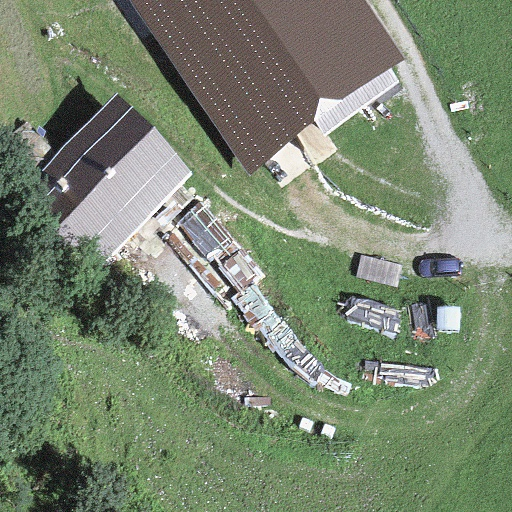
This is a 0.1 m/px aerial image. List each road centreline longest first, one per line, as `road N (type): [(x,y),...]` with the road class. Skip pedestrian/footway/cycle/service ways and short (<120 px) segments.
road 1 (track): [(491,247),(499,317),(485,370),(440,403),(389,416),(329,410),(276,388),(149,251)]
road 2 (track): [(382,0),(465,152),(491,247)]
road 3 (track): [(355,242),(416,254),(491,247)]
